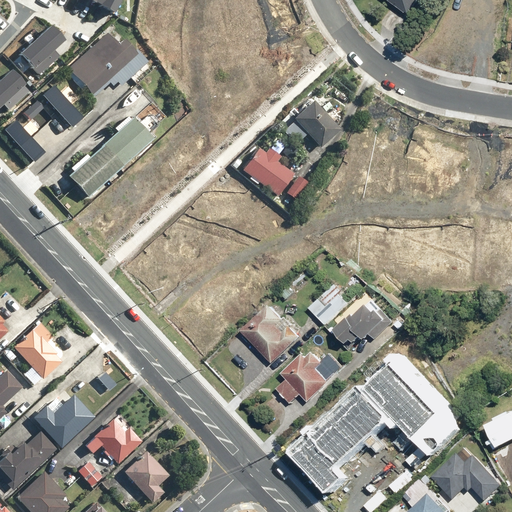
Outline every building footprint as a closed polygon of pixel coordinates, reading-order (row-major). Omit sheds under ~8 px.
[(118,0),(89,0),(112,12),(118,0)] [(235,6),(222,10),(227,29),(235,27),(240,46),(271,37),(260,0),(257,0),(255,1),(254,0),(237,0),(234,1),(235,6)] [(394,0),(413,12),(420,0),(394,0)] [(501,10),(464,5),(463,10),(454,9),(452,25),(460,26),(458,36),(497,41),(501,10)] [(48,24),(18,52),(37,72),(57,53),(53,49),(62,40),(48,24)] [(121,86),(148,60),(125,35),(116,43),(105,31),(67,67),(95,97),(109,83),(114,87),(118,83),(121,86)] [(296,80),(278,47),(250,62),(253,67),(246,71),(251,80),(258,76),(268,95),(296,80)] [(8,69),(0,75),(0,105),(2,103),(6,108),(27,89),(8,69)] [(52,84),(42,94),(71,124),(82,114),(52,84)] [(23,111),(30,118),(42,107),(35,99),(23,111)] [(321,148),(341,129),(335,123),(342,116),(331,105),(324,112),(312,100),(293,119),(321,148)] [(155,138),(135,116),(89,156),(86,153),(70,167),(74,170),(68,175),(89,198),(155,138)] [(3,129),(34,161),(44,151),(14,119),(3,129)] [(393,142),(354,137),(350,161),(389,167),(393,142)] [(264,153),(256,148),(241,171),(277,196),(292,174),(275,163),(279,157),(267,148),(264,153)] [(441,167),(403,161),(399,184),(437,190),(441,167)] [(171,201),(134,163),(120,176),(125,181),(116,190),(147,224),(171,201)] [(493,178),(456,173),(454,195),(491,200),(493,178)] [(309,182),(299,175),(286,192),(295,199),(309,182)] [(511,181),(506,180),(501,208),(511,209),(511,181)] [(205,239),(160,234),(156,265),(202,270),(205,239)] [(261,243),(254,234),(246,241),(253,250),(261,243)] [(247,283),(203,280),(201,314),(245,317),(247,283)] [(338,283),(314,306),(331,324),(355,301),(338,283)] [(339,329),(355,347),(369,335),(372,338),(375,336),(377,339),(398,322),(378,299),(361,313),(360,312),(339,329)] [(290,319),(275,303),(245,331),(275,364),(306,336),(295,325),(288,331),(283,325),(290,319)] [(0,341),(10,333),(1,324),(4,321),(0,316),(0,341)] [(62,361),(32,327),(13,344),(43,378),(62,361)] [(307,353),(286,371),(292,379),(280,388),(293,404),(305,395),(310,402),(333,383),(322,369),(328,364),(318,351),(310,356),(307,353)] [(405,354),(370,388),(397,416),(433,453),(468,419),(405,354)] [(24,386),(7,368),(0,375),(0,415),(5,411),(1,407),(24,386)] [(117,384),(105,371),(98,378),(109,390),(117,384)] [(365,382),(298,446),(338,487),(351,474),(345,467),(397,416),(370,388),(365,382)] [(61,448),(95,416),(74,394),(54,413),(46,405),(32,417),(61,448)] [(511,413),(492,423),(503,447),(511,442),(511,413)] [(118,463),(142,441),(129,427),(124,431),(114,419),(85,445),(92,453),(101,444),(118,463)] [(54,446),(39,432),(27,444),(23,441),(12,452),(7,447),(0,453),(0,473),(15,488),(54,446)] [(429,461),(408,439),(376,470),(396,491),(429,461)] [(169,474),(146,450),(125,471),(155,502),(165,493),(158,486),(169,474)] [(472,493),(477,488),(490,501),(508,483),(478,453),(471,461),(460,451),(433,477),(456,500),(467,488),(472,493)] [(102,478),(87,460),(77,469),(92,487),(102,478)] [(64,511),(74,504),(43,471),(17,495),(32,511),(64,511)] [(451,511),(442,502),(444,500),(424,478),(405,495),(416,508),(411,511),(451,511)] [(9,511),(3,505),(0,501),(0,511),(9,511)] [(104,511),(95,502),(84,511),(104,511)]
